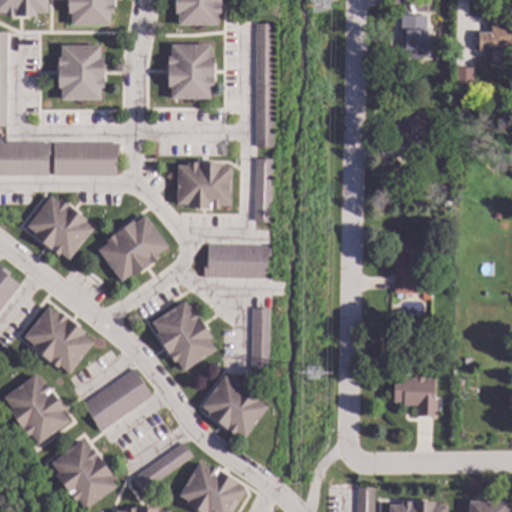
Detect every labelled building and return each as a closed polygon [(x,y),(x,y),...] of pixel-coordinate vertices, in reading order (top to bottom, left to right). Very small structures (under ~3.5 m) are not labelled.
[(46,0),(46,13),(34,13),(34,16),(4,16),(4,13),(0,13),(0,0),(46,0)] [(112,0),(112,14),(109,14),(109,26),(69,26),(69,14),(66,14),(66,0),(112,0)] [(219,0),(219,14),(216,14),(216,26),(177,26),(177,13),(174,13),(174,0),(219,0)] [(426,17),(426,32),(427,32),(427,52),(422,52),(422,59),(408,58),(408,51),(399,51),(400,16),(426,17)] [(271,147),(255,147),(255,25),(271,25),(271,147)] [(511,53),(491,53),(491,52),(477,52),(477,50),(474,50),(473,44),(478,44),(477,35),(490,34),(490,26),(511,26),(511,53)] [(209,57),(212,57),(212,87),(209,87),(209,99),(169,99),(169,87),(166,87),(166,57),(169,57),(170,45),(209,45),(209,57)] [(99,58),(102,58),(102,88),(99,88),(99,100),(60,100),(60,88),(56,88),(56,58),(60,58),(60,46),(99,46),(99,58)] [(473,92),(455,91),(455,69),(473,69),(473,92)] [(425,113),(424,126),(436,126),(435,139),(423,138),(423,142),(411,141),(411,144),(417,144),(416,160),(399,159),(400,144),(405,144),(406,141),(395,140),(396,123),(397,124),(398,111),(425,113)] [(49,163),(47,163),(47,176),(0,176),(0,144),(49,144),(49,163)] [(117,165),(115,165),(115,176),(52,176),(52,144),(117,144),(117,165)] [(272,160),(270,224),(253,223),(255,160),(272,160)] [(220,164),(220,167),(231,168),(230,207),(219,207),(219,210),(187,209),(187,206),(176,205),(177,166),(187,166),(187,163),(220,164)] [(451,186),(451,195),(441,195),(442,186),(451,186)] [(58,203),(59,201),(86,221),(84,223),(92,230),(68,261),(60,255),(58,257),(31,237),(34,234),(26,228),(50,197),(58,203)] [(500,214),(498,220),(492,218),(493,212),(500,214)] [(167,248),(157,256),(159,259),(132,278),(130,276),(120,283),(97,251),(108,244),(106,241),(132,222),(134,224),(144,216),(167,248)] [(420,295),(393,295),(393,259),(397,259),(398,243),(420,243),(420,295)] [(270,265),(266,264),(266,280),(202,279),(203,262),(206,262),(207,246),(270,248),(270,265)] [(0,266),(9,274),(7,277),(19,286),(0,310),(0,266)] [(191,313),(193,311),(211,339),(209,340),(215,351),(182,372),(175,361),(173,363),(155,336),(157,335),(150,324),(184,302),(191,313)] [(57,315),(59,313),(85,333),(83,336),(93,344),(68,375),(59,367),(57,369),(31,349),(33,346),(23,338),(47,308),(57,315)] [(267,373),(250,373),(251,310),(268,310),(267,373)] [(470,367),(463,367),(463,359),(471,359),(470,367)] [(144,383),(142,384),(151,397),(99,433),(82,406),(134,370),(144,383)] [(422,374),(422,379),(432,380),(432,401),(434,401),(434,415),(429,415),(429,416),(415,416),(416,406),(402,405),(402,401),(393,401),(393,379),(415,380),(415,374),(422,374)] [(41,386),(44,384),(64,411),(61,412),(69,423),(36,446),(29,436),(27,438),(8,411),(10,409),(3,399),(34,376),(41,386)] [(232,382),(234,380),(260,399),(259,402),(267,408),(244,440),(235,433),(233,436),(207,417),(209,414),(200,408),(223,376),(232,382)] [(89,451),(92,449),(111,476),(109,478),(116,488),(84,511),(77,501),(74,503),(55,476),(58,474),(50,464),(82,441),(89,451)] [(182,444),(192,458),(140,494),(131,480),(182,444)] [(207,468),(208,466),(237,483),(235,486),(244,491),(231,511),(196,511),(185,505),(187,502),(178,496),(198,463),(207,468)] [(372,511),(355,511),(356,488),(373,488),(372,511)] [(507,511),(468,511),(468,502),(508,503),(507,511)] [(433,506),(446,507),(445,511),(387,511),(388,506),(400,506),(401,503),(434,503),(433,506)]
